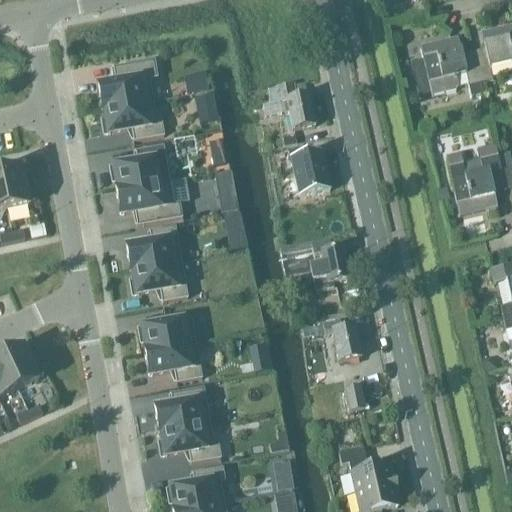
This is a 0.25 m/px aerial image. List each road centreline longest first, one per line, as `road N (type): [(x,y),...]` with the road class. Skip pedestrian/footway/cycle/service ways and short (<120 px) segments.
road 1 (tertiary): [(439,511),(322,0)]
road 2 (residential): [(82,297),(118,511)]
road 3 (residential): [(46,114),(82,297)]
